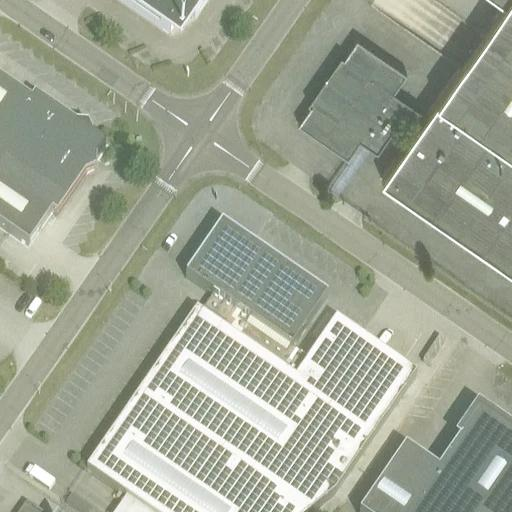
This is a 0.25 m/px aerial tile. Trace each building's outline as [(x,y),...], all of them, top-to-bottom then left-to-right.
[(208,0),(118,0),(169,36),(184,15),(194,21),(208,0)] [(511,0),(501,0),(505,2),(427,115),(394,92),(406,73),(357,39),(344,57),(341,55),(307,103),(310,105),(297,124),(347,158),(360,140),(377,152),(406,110),(422,122),(381,180),(511,270),(511,0)] [(31,102),(0,81),(0,228),(28,248),(51,215),(56,218),(90,168),(85,165),(95,160),(96,161),(99,156),(105,147),(92,138),(91,138),(81,137),(84,132),(34,98),(31,102)] [(88,469),(85,473),(141,511),(315,511),(333,498),(416,378),(335,322),(308,362),(291,351),(327,300),(318,301),(273,270),(276,266),(241,241),(238,245),(228,239),(218,240),(211,250),(207,248),(195,265),(199,268),(193,278),(185,279),(212,298),(200,317),(196,314),(180,336),(88,469)] [(404,451),(362,511),(511,511),(511,443),(510,443),(511,440),(511,437),(477,414),(458,441),(459,442),(437,474),(404,451)]
